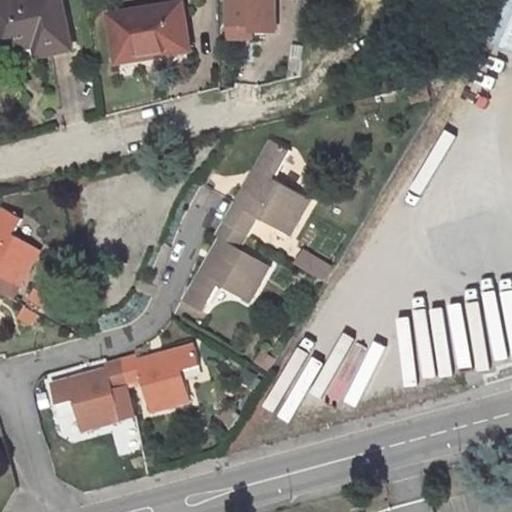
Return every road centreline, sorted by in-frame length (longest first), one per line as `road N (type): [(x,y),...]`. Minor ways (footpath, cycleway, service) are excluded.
road 1 (unclassified): [(136,511),(511,409)]
road 2 (residential): [(13,368),(139,330),(162,303),(209,199)]
road 3 (residential): [(0,161),(224,102)]
road 4 (residential): [(13,368),(49,511)]
